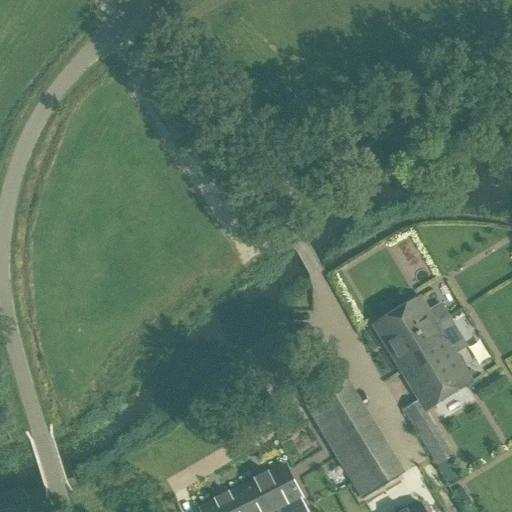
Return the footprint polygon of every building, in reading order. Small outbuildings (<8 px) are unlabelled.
[(352,294),(345,299),(350,308),(358,303),(352,294)] [(426,412),(443,401),(475,382),(422,295),(373,326),(426,412)] [(475,323),(485,340),(495,335),(485,318),(475,323)] [(488,406),(504,398),(499,387),(483,395),(488,406)] [(511,403),(415,453),(438,498),(511,460),(511,403)] [(340,477),(359,494),(371,480),(353,464),(340,477)] [(310,511),(288,472),(244,496),(252,511),(310,511)] [(511,511),(511,482),(507,474),(468,496),(476,511),(511,511)] [(252,511),(244,496),(214,511),(252,511)]
